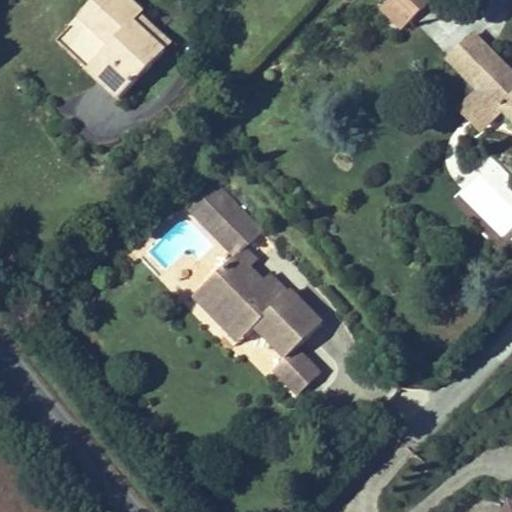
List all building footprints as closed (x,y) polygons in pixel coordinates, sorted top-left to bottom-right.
[(85,77),(117,109),(166,59),(132,26),(141,16),(125,0),(96,0),(76,22),(108,54),(85,77)] [(402,37),(426,12),(411,0),(391,0),(378,14),(402,37)] [(426,0),(411,0),(426,12),(432,5),(426,0)] [(132,26),(166,59),(176,50),(141,16),(132,26)] [(445,65),(465,82),(486,58),(490,54),(470,37),(445,65)] [(511,73),(490,54),(486,58),(511,80),(511,73)] [(511,80),(486,58),(465,82),(481,96),(467,111),(491,132),(504,116),(511,122),(511,80)] [(482,142),(491,132),(467,111),(459,121),(482,142)] [(270,297),(260,287),(263,283),(248,268),(255,261),(243,249),(260,232),(212,184),(187,210),(197,220),(202,215),(234,246),(229,251),(234,256),(211,280),(223,293),(215,302),(215,310),(222,317),(229,317),(248,335),(256,328),(288,359),(276,370),(301,395),(322,374),(297,349),(323,323),(290,291),(287,293),(281,300),(273,293),(270,297)] [(234,246),(202,215),(197,220),(229,251),(234,246)] [(287,293),(269,276),(263,283),(260,287),(270,297),(273,293),(281,300),(287,293)] [(215,302),(223,293),(211,280),(193,298),(240,344),(248,335),(229,317),(222,317),(215,310),(215,302)]
